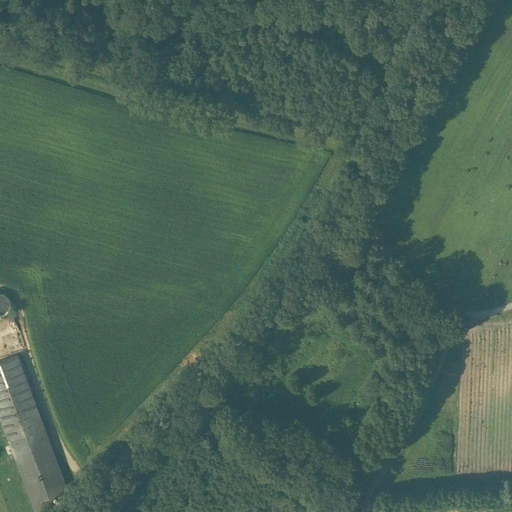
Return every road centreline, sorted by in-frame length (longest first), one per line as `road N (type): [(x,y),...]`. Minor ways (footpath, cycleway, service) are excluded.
road 1 (unclassified): [(69,511),(229,344),(335,215)]
road 2 (unclassified): [(335,215),(460,0)]
road 3 (unclassified): [(511,306),(471,314),(443,303),(335,215)]
road 4 (track): [(420,75),(266,0)]
